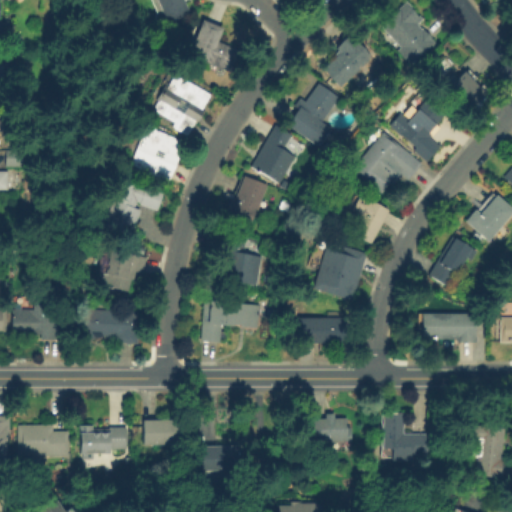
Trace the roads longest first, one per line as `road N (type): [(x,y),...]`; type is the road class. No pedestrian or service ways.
road 1 (tertiary): [(511,377),(0,377)]
road 2 (residential): [(334,0),(256,84),(208,161),(168,283),(164,377)]
road 3 (residential): [(511,105),(399,246),(378,303),(371,377)]
